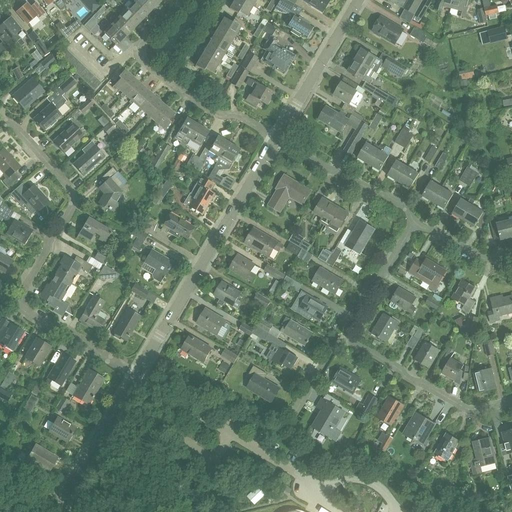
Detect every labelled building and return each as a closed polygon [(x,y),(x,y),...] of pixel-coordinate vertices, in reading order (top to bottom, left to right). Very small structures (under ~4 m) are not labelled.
[(53,1),(60,10),(66,6),(61,0),(44,0),(48,5),(53,1)] [(135,14),(141,20),(149,12),(142,6),(141,8),(135,2),(135,1),(133,0),(131,0),(130,2),(132,3),(127,8),(125,7),(127,9),(133,15),(135,14)] [(142,6),(149,12),(157,4),(152,0),(135,0),(135,1),(133,0),(135,1),(135,2),(141,8),(142,6)] [(247,16),(249,17),(251,14),(249,12),(252,6),(244,2),(243,4),(236,0),(234,0),(229,9),(237,14),(239,11),(247,16)] [(279,0),(276,6),(287,13),(293,5),(284,0),(279,0)] [(302,0),(302,1),(321,12),(328,0),(302,0)] [(400,18),(409,23),(414,15),(416,11),(421,0),(407,0),(407,1),(406,0),(401,0),(399,5),(403,8),(403,9),(405,10),(400,18)] [(443,6),(452,9),(454,0),(438,0),(436,10),(441,11),(443,6)] [(468,0),(454,0),(452,9),(451,13),(451,15),(457,17),(458,16),(464,18),(468,0)] [(482,0),(484,8),(486,16),(489,15),(490,20),(497,18),(496,14),(499,13),(497,5),(490,6),(488,0),(482,0)] [(16,12),(26,24),(37,16),(39,18),(45,13),(39,6),(36,1),(30,6),(27,3),(16,12)] [(265,10),(270,12),(274,6),(269,3),(265,10)] [(415,16),(421,20),(428,7),(422,4),(415,16)] [(98,11),(101,15),(106,10),(103,6),(98,11)] [(127,22),(133,28),(141,20),(135,14),(133,15),(127,9),(125,7),(122,10),(124,11),(119,16),(119,17),(125,23),(127,22)] [(477,10),(480,23),(487,22),(486,16),(484,8),(477,10)] [(92,17),(96,20),(101,15),(98,11),(92,17)] [(119,30),(126,36),(133,28),(127,22),(125,23),(119,17),(117,15),(115,18),(116,19),(111,25),(118,31),(119,30)] [(291,29),(306,38),(309,37),(312,33),(310,30),(313,26),(298,17),(295,15),(291,21),(287,18),(283,24),(287,27),(291,29)] [(380,36),(395,44),(403,30),(380,16),(372,31),(374,32),(374,34),(380,37),(380,36)] [(17,42),(21,46),(24,43),(17,33),(21,29),(11,17),(2,24),(17,42)] [(92,17),(84,25),(90,31),(96,24),(96,20),(92,17)] [(224,18),(218,28),(226,32),(227,30),(235,35),(237,36),(240,33),(237,31),(241,25),(233,20),(231,22),(224,18)] [(58,31),(65,40),(73,32),(80,26),(76,21),(69,27),(66,29),(64,26),(58,31)] [(111,37),(118,44),(126,36),(119,30),(118,31),(111,25),(109,23),(107,26),(108,27),(103,33),(109,39),(111,37)] [(260,23),(256,30),(261,32),(265,26),(260,23)] [(13,45),(17,42),(2,24),(0,26),(0,38),(8,48),(13,45)] [(262,31),(270,36),(275,29),(266,24),(262,31)] [(480,33),(482,45),(507,39),(504,26),(487,31),(480,33)] [(218,28),(212,37),(220,42),(221,40),(230,44),(232,46),(234,42),(232,41),(235,35),(227,30),(226,32),(218,28)] [(415,38),(424,43),(428,37),(419,32),(413,29),(410,35),(415,38)] [(253,36),(257,38),(259,35),(261,32),(256,30),(253,36)] [(288,34),(284,39),(293,46),(297,42),(288,34)] [(212,37),(206,47),(214,51),(216,49),(226,55),(229,52),(226,50),(230,44),(221,40),(220,42),(212,37)] [(266,52),(289,66),(295,56),(275,44),(277,41),(270,37),(263,50),(266,51),(266,52)] [(428,37),(424,43),(434,49),(438,43),(428,37)] [(40,39),(34,44),(43,57),(49,53),(40,39)] [(210,59),(218,63),(221,65),(223,61),(220,60),(224,54),(226,56),(226,55),(216,49),(214,51),(206,47),(201,56),(209,61),(210,59)] [(59,57),(63,61),(70,53),(66,49),(59,57)] [(375,72),(376,73),(379,68),(383,61),(379,59),(377,58),(361,49),(355,60),(375,72)] [(35,60),(37,63),(42,58),(36,50),(31,55),(35,60)] [(237,57),(242,59),(245,53),(241,50),(237,57)] [(240,66),(250,72),(258,58),(249,52),(240,66)] [(261,60),(284,74),(289,66),(266,52),(261,60)] [(63,61),(67,65),(74,57),(70,53),(63,61)] [(40,63),(46,70),(56,61),(50,54),(40,63)] [(406,67),(387,55),(383,62),(402,74),(406,67)] [(213,73),(215,74),(217,71),(215,70),(218,63),(210,59),(209,61),(201,56),(195,66),(203,71),(204,69),(212,73),(213,73)] [(78,60),(74,57),(67,65),(71,68),(78,60)] [(82,64),(78,60),(71,68),(75,72),(82,64)] [(348,72),(370,85),(373,81),(372,79),(371,78),(375,72),(355,60),(348,72)] [(75,72),(78,75),(85,67),(82,64),(75,72)] [(233,64),(230,70),(234,73),(238,66),(233,64)] [(23,71),(25,74),(32,69),(29,66),(23,71)] [(12,70),(17,80),(23,77),(18,67),(12,70)] [(78,75),(81,79),(89,71),(85,67),(78,75)] [(230,84),(239,89),(248,73),(245,71),(240,68),(233,80),(230,84)] [(120,91),(133,77),(124,70),(118,76),(120,78),(114,85),(114,86),(112,87),(115,90),(117,88),(120,91)] [(234,73),(230,70),(226,76),(230,79),(234,73)] [(81,79),(86,83),(93,75),(89,71),(81,79)] [(86,83),(90,86),(97,78),(93,75),(86,83)] [(59,88),(65,95),(76,84),(70,77),(59,88)] [(135,91),(141,84),(133,77),(120,91),(122,93),(121,95),(124,97),(125,96),(130,100),(131,100),(137,93),(135,91)] [(90,86),(94,91),(102,83),(97,78),(90,86)] [(12,96),(24,109),(43,92),(31,79),(12,96)] [(248,79),(245,84),(250,87),(251,87),(254,89),(251,94),(249,93),(245,100),(256,107),(259,100),(266,105),(273,93),(248,79)] [(355,90),(358,86),(347,79),(344,84),(342,82),(334,95),(346,102),(342,109),(361,120),(362,119),(361,116),(354,111),(356,108),(363,97),(363,95),(355,90)] [(143,99),(149,92),(141,84),(135,91),(137,93),(131,100),(129,102),(132,105),(133,103),(139,107),(145,100),(143,99)] [(372,94),(385,102),(389,95),(376,87),(372,94)] [(145,113),(158,99),(149,92),(143,99),(145,100),(139,107),(139,108),(139,107),(137,109),(140,112),(142,110),(145,113)] [(50,127),(57,121),(55,119),(61,115),(56,110),(66,101),(61,96),(60,95),(50,104),(33,119),(43,130),(49,125),(50,127)] [(78,109),(83,114),(94,104),(89,99),(78,109)] [(154,121),(166,106),(158,99),(145,113),(147,115),(146,117),(148,119),(150,117),(154,121)] [(101,107),(106,112),(109,109),(104,104),(101,107)] [(159,125),(164,130),(171,122),(169,121),(175,114),(166,106),(154,121),(156,122),(154,124),(157,127),(159,125)] [(326,106),(319,119),(342,133),(349,120),(326,106)] [(106,112),(110,118),(114,115),(109,109),(106,112)] [(369,127),(375,131),(383,117),(377,114),(369,127)] [(179,146),(184,149),(188,141),(198,124),(187,117),(178,132),(174,138),(180,142),(179,146)] [(116,123),(120,129),(124,125),(119,120),(116,123)] [(352,155),(369,126),(360,121),(343,150),(352,155)] [(108,136),(116,129),(110,122),(102,129),(108,136)] [(53,141),(64,153),(80,138),(84,135),(73,123),(69,127),(53,141)] [(210,131),(198,124),(188,141),(192,144),(193,142),(201,146),(210,131)] [(120,129),(125,134),(129,131),(124,125),(120,129)] [(395,142),(401,146),(409,132),(408,132),(410,129),(405,126),(403,129),(395,142)] [(401,146),(405,149),(414,135),(409,132),(401,146)] [(217,163),(220,158),(229,142),(218,136),(209,151),(215,155),(212,160),(216,163),(217,163)] [(129,141),(130,143),(132,146),(133,147),(137,144),(132,138),(129,141)] [(84,175),(105,156),(92,141),(81,150),(84,154),(74,164),(84,175)] [(151,164),(158,168),(171,146),(164,142),(151,164)] [(216,163),(214,166),(219,169),(228,169),(240,149),(229,142),(220,158),(217,163),(216,163)] [(358,158),(369,165),(381,145),(380,145),(379,147),(375,144),(373,147),(366,143),(358,158)] [(133,147),(138,152),(142,149),(137,144),(133,147)] [(369,165),(380,172),(389,157),(382,153),(385,148),(381,145),(369,165)] [(424,160),(430,163),(438,150),(432,146),(424,160)] [(2,182),(7,188),(20,178),(14,171),(19,167),(3,149),(0,151),(0,172),(2,175),(1,175),(5,179),(2,182)] [(435,166),(441,169),(449,156),(443,153),(435,166)] [(193,168),(199,158),(193,154),(186,165),(193,169),(193,168)] [(501,163),(503,172),(510,171),(511,170),(511,157),(507,159),(507,161),(501,163)] [(201,174),(208,178),(210,174),(201,168),(205,161),(199,158),(193,168),(193,169),(199,173),(201,174)] [(173,167),(178,169),(182,162),(178,160),(173,167)] [(387,176),(399,183),(408,168),(396,161),(387,176)] [(459,180),(465,184),(474,168),(472,166),(471,167),(468,165),(459,180)] [(210,174),(208,178),(219,185),(223,178),(216,174),(219,169),(214,166),(210,174)] [(98,202),(114,212),(118,204),(116,202),(122,192),(119,189),(127,182),(116,172),(112,167),(102,177),(106,181),(98,188),(103,193),(98,202)] [(399,183),(410,189),(419,174),(408,168),(399,183)] [(465,184),(470,187),(478,173),(476,172),(478,169),(474,168),(465,184)] [(189,193),(207,204),(213,193),(210,192),(215,184),(200,175),(191,190),(189,193)] [(267,210),(274,214),(277,210),(280,212),(289,196),(303,204),(311,191),(285,175),(276,189),(277,190),(268,205),(270,206),(267,210)] [(422,196),(433,203),(442,188),(431,181),(422,196)] [(26,201),(35,211),(48,199),(36,186),(29,192),(26,187),(22,183),(10,194),(14,198),(21,205),(26,201)] [(157,194),(163,198),(168,190),(162,186),(157,194)] [(503,187),(505,194),(511,192),(511,190),(511,186),(503,187)] [(433,203),(444,210),(453,194),(442,188),(433,203)] [(188,207),(201,214),(207,204),(189,193),(187,197),(192,200),(188,207)] [(157,206),(163,198),(157,194),(151,201),(157,206)] [(320,222),(325,225),(336,206),(322,198),(314,212),(323,217),(320,222)] [(452,214),(464,221),(473,206),(472,206),(475,201),(470,198),(468,203),(461,199),(452,214)] [(0,206),(0,214),(7,219),(8,216),(9,217),(13,211),(2,204),(0,206)] [(329,227),(338,232),(340,228),(348,213),(336,206),(325,225),(329,227)] [(475,225),(481,229),(489,215),(484,212),(483,212),(473,206),(464,221),(474,227),(475,225)] [(180,236),(186,239),(187,239),(194,227),(180,219),(170,213),(163,225),(161,228),(168,232),(168,233),(178,239),(180,236)] [(141,220),(136,229),(146,235),(155,221),(145,214),(141,220)] [(99,239),(105,243),(112,231),(88,217),(78,234),(90,241),(95,232),(101,236),(99,239)] [(32,230),(15,220),(7,234),(24,244),(32,230)] [(500,239),(501,240),(511,237),(511,235),(510,228),(508,220),(497,223),(496,223),(490,224),(494,240),(500,239)] [(349,242),(362,249),(375,228),(361,221),(349,242)] [(147,236),(146,235),(136,229),(134,228),(130,235),(134,238),(130,245),(132,246),(131,249),(137,252),(138,250),(139,250),(147,236)] [(245,244),(269,258),(274,248),(279,252),(283,246),(253,229),(245,244)] [(291,242),(290,242),(299,247),(305,238),(294,232),(290,241),(291,242)] [(299,247),(290,242),(286,249),(298,256),(297,257),(298,257),(303,250),(299,247)] [(333,255),(328,264),(333,267),(342,251),(336,248),(332,254),(333,255)] [(152,278),(160,283),(173,262),(151,249),(143,262),(154,269),(151,274),(152,278)] [(298,257),(308,263),(313,255),(303,249),(303,250),(298,257)] [(318,258),(328,264),(333,255),(332,254),(323,249),(318,258)] [(0,270),(5,273),(13,260),(0,252),(0,270)] [(94,259),(104,265),(105,265),(108,259),(97,252),(94,259)] [(247,279),(252,282),(256,274),(251,272),(255,266),(238,256),(230,270),(247,280),(247,279)] [(56,275),(70,284),(80,266),(66,257),(62,264),(62,265),(56,275)] [(429,287),(435,291),(446,271),(427,259),(424,264),(417,260),(409,274),(415,277),(430,286),(429,287)] [(92,266),(86,262),(82,269),(88,273),(92,266)] [(264,271),(282,282),(286,275),(267,264),(264,271)] [(96,278),(104,282),(107,276),(116,281),(119,274),(104,265),(100,271),(98,275),(96,278)] [(313,282),(336,295),(344,281),(321,268),(313,282)] [(70,284),(56,275),(50,286),(49,285),(41,298),(49,302),(47,305),(55,309),(56,307),(65,312),(69,305),(63,301),(62,302),(59,301),(63,295),(66,294),(69,287),(69,285),(70,284)] [(287,276),(283,283),(291,288),(295,281),(287,276)] [(462,310),(468,313),(474,303),(468,299),(475,287),(463,280),(453,297),(465,304),(462,310)] [(233,307),(238,310),(246,297),(241,294),(222,282),(214,296),(233,307)] [(130,291),(144,299),(148,292),(134,283),(130,291)] [(398,306),(413,314),(416,309),(412,306),(417,297),(399,287),(391,301),(391,302),(390,305),(390,306),(395,309),(396,309),(398,306)] [(328,308),(301,292),(292,308),(309,319),(311,316),(320,322),(328,308)] [(253,300),(266,309),(271,301),(258,293),(253,300)] [(88,325),(97,331),(103,320),(96,316),(104,303),(93,296),(79,320),(81,321),(81,323),(86,326),(88,325)] [(489,313),(491,323),(500,320),(499,316),(511,313),(511,296),(499,299),(499,297),(491,299),(494,311),(489,313)] [(425,303),(437,310),(441,303),(440,303),(437,301),(429,297),(425,303)] [(135,310),(147,315),(151,303),(139,299),(135,310)] [(122,339),(126,341),(140,317),(127,309),(113,333),(114,334),(113,336),(119,340),(122,339)] [(197,324),(217,335),(225,321),(206,310),(197,324)] [(372,334),(386,342),(394,329),(396,330),(400,323),(384,313),(372,334)] [(466,332),(475,334),(478,318),(469,316),(466,332)] [(0,344),(12,352),(24,332),(1,318),(0,319),(0,344)] [(465,324),(462,318),(454,321),(458,328),(465,324)] [(257,327),(268,334),(273,325),(261,319),(257,327)] [(284,334),(305,346),(313,333),(291,321),(287,327),(284,325),(280,332),(283,334),(284,334)] [(243,322),(239,329),(251,336),(252,334),(254,330),(255,329),(243,322)] [(413,337),(419,340),(425,330),(420,326),(413,337)] [(269,334),(268,334),(257,327),(255,329),(254,330),(252,334),(265,341),(269,334)] [(199,360),(204,363),(212,349),(207,346),(207,347),(190,337),(182,350),(199,360)] [(269,349),(275,353),(271,361),(274,362),(282,367),(284,365),(291,369),(297,359),(284,351),(287,344),(283,342),(276,338),(269,349)] [(25,358),(38,365),(49,347),(36,339),(25,358)] [(483,342),(487,356),(494,355),(491,340),(483,342)] [(416,359),(429,367),(439,350),(426,342),(416,359)] [(221,356),(234,364),(239,356),(225,348),(221,356)] [(51,381),(60,386),(74,362),(61,354),(45,383),(49,385),(51,381)] [(453,382),(459,386),(462,371),(460,370),(464,365),(451,357),(441,374),(453,382)] [(218,369),(224,374),(229,367),(223,362),(218,369)] [(247,388),(271,402),(280,389),(265,379),(268,374),(254,366),(249,374),(254,377),(247,388)] [(333,381),(353,393),(361,380),(341,367),(333,381)] [(475,380),(478,393),(496,388),(492,369),(475,373),(477,380),(475,380)] [(73,396),(88,405),(104,380),(88,370),(73,396)] [(0,385),(0,386),(7,391),(15,376),(9,372),(6,376),(0,385)] [(13,396),(21,383),(16,380),(8,393),(13,396)] [(30,393),(36,396),(42,387),(36,383),(30,393)] [(35,404),(38,399),(31,395),(28,400),(35,404)] [(377,418),(392,427),(405,405),(389,396),(377,418)] [(56,408),(63,413),(70,401),(62,397),(56,408)] [(368,417),(376,403),(367,398),(363,405),(360,403),(356,410),(355,410),(368,417)] [(312,427),(337,441),(342,432),(334,428),(344,412),(322,399),(317,408),(322,411),(312,427)] [(65,413),(70,419),(79,411),(74,405),(65,413)] [(403,435),(422,446),(435,424),(417,413),(403,435)] [(49,432),(66,442),(74,428),(57,418),(49,432)] [(511,430),(503,433),(508,453),(511,452),(511,454),(511,455),(511,430)] [(434,453),(448,462),(460,441),(446,433),(434,453)] [(379,449),(385,452),(393,439),(387,435),(379,449)] [(471,461),(474,475),(481,473),(480,468),(496,464),(491,439),(474,443),(478,459),(471,461)] [(26,459),(48,472),(57,458),(34,445),(26,459)] [(269,491),(262,482),(247,496),(255,505),(269,491)] [(292,490),(283,482),(280,486),(289,494),(292,490)]
